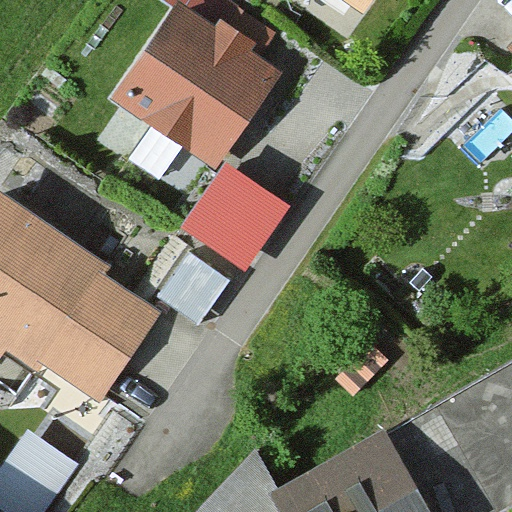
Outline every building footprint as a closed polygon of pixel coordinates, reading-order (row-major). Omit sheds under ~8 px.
[(330,0),(363,26),(384,0),(330,0)] [(227,34),(184,7),(116,113),(220,178),(286,74),(263,60),(278,37),(240,13),(227,34)] [(183,236),(247,279),(291,214),(227,171),(183,236)] [(41,363),(99,403),(160,317),(103,277),(109,270),(2,196),(0,199),(0,344),(36,370),(41,363)] [(294,511),(511,511),(511,378),(289,503),(294,511)] [(29,419),(0,459),(0,497),(20,511),(41,511),(82,457),(29,419)] [(271,511),(249,474),(212,511),(271,511)]
